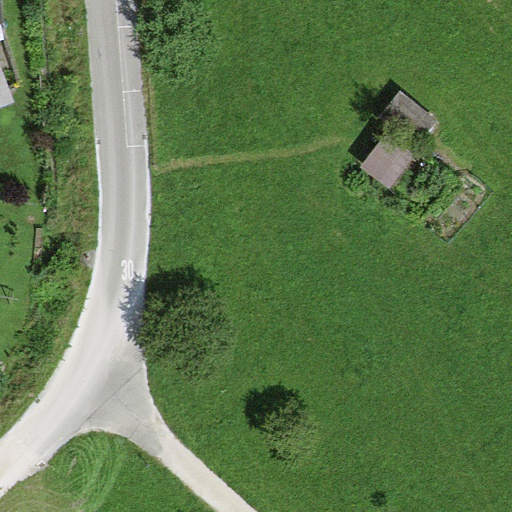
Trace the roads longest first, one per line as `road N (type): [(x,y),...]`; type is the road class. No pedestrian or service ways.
road 1 (residential): [(105,0),(127,268),(96,374),(0,469)]
road 2 (track): [(96,374),(233,511)]
